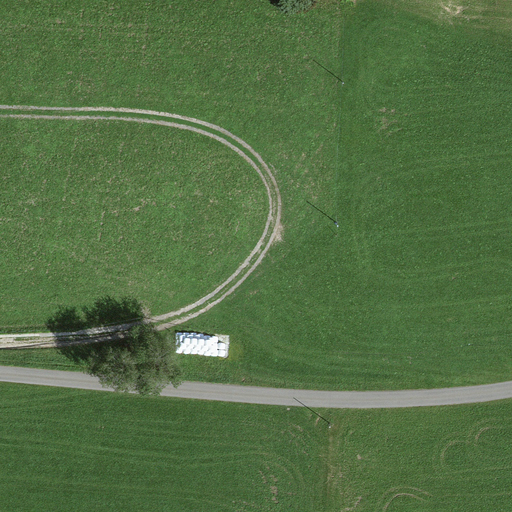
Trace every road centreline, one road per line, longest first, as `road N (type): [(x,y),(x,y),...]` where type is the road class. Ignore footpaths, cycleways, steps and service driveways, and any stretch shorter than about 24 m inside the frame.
road 1 (track): [(0,109),(126,113),(208,129),(257,159),(276,211),(258,254),(207,304),(146,327),(0,341)]
road 2 (residential): [(511,389),(337,401),(0,373)]
